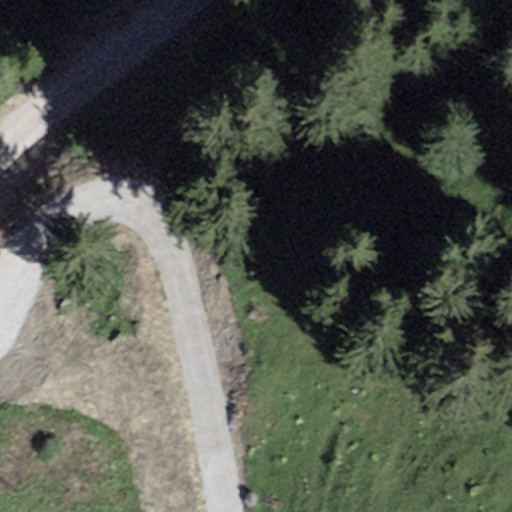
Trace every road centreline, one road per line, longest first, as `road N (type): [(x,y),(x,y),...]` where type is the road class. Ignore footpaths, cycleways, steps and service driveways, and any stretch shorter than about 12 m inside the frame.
road 1 (track): [(0,304),(70,206),(113,198),(147,213),(179,276),(227,511)]
road 2 (track): [(198,0),(0,156)]
road 3 (track): [(207,511),(115,416),(43,393),(0,392)]
